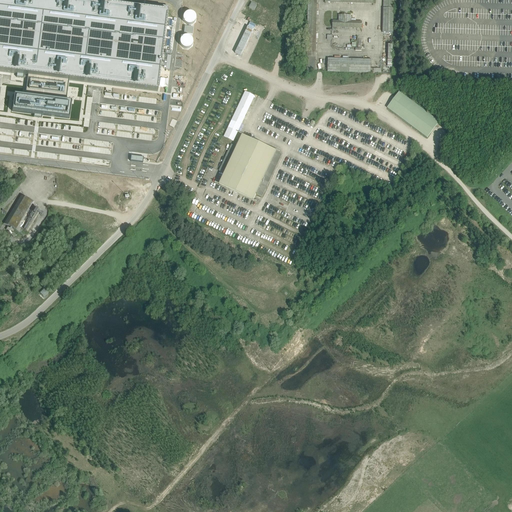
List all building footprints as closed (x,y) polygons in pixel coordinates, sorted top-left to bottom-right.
[(167,13),(64,0),(0,0),(0,72),(27,76),(24,95),(13,93),(11,113),(70,120),(73,101),(67,100),(70,81),(157,92),(167,13)] [(316,0),(308,0),(307,57),(315,58),(316,0)] [(393,0),(383,0),(383,33),(393,33),(393,0)] [(351,16),(339,15),(339,21),(333,21),(332,30),(335,30),(335,27),(362,28),(362,22),(351,22),(351,16)] [(371,60),(328,59),(328,72),(374,73),(375,69),(371,69),(371,60)] [(245,92),(224,137),(233,142),(254,96),(245,92)] [(438,124),(398,94),(386,111),(426,141),(438,124)] [(276,152),(242,136),(237,147),(225,174),(219,185),(253,201),(256,194),(276,152)] [(221,168),(219,171),(225,174),(237,147),(232,145),(221,168)] [(276,152),(256,194),(262,197),(282,155),(276,152)] [(37,205),(20,195),(3,224),(8,227),(6,230),(13,234),(15,231),(20,234),(22,230),(27,233),(40,211),(35,208),(37,205)]
